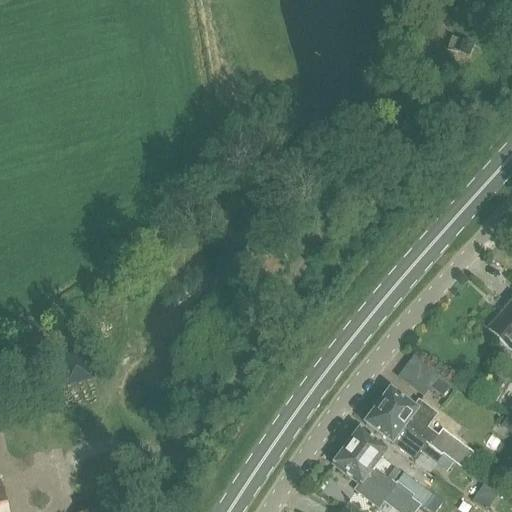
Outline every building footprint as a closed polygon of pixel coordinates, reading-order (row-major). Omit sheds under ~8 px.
[(511,303),(488,331),(511,351),(511,303)] [(437,378),(429,389),(442,398),(450,388),(437,378)] [(391,391),(377,409),(428,446),(442,456),(443,455),(454,463),(462,468),(473,453),(445,432),(441,437),(428,428),(438,414),(419,400),(413,407),(391,391)] [(377,409),(365,425),(392,445),(406,456),(412,448),(421,455),(423,453),(428,446),(377,409)] [(360,432),(346,449),(392,484),(399,474),(381,460),(387,452),(360,432)] [(437,464),(442,456),(428,446),(423,453),(437,464)] [(346,449),(333,467),(359,486),(355,492),(378,509),(383,503),(395,511),(414,511),(420,505),(413,500),(394,486),(392,484),(346,449)] [(403,475),(394,486),(413,500),(420,505),(427,510),(435,499),(403,475)] [(483,487),(472,504),(483,511),(487,511),(498,497),(483,487)]
